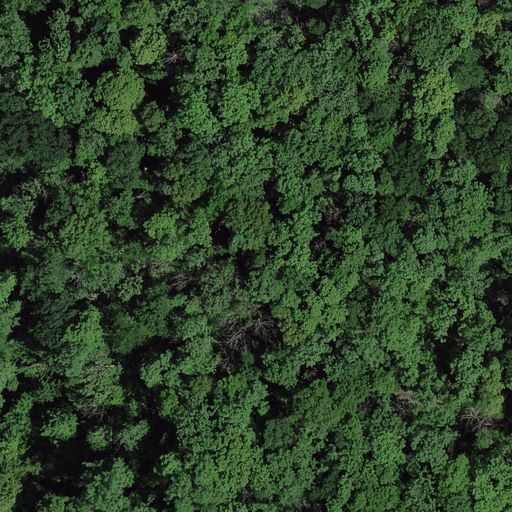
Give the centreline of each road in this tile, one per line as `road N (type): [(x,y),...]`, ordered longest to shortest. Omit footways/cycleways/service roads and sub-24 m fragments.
road 1 (track): [(511,421),(412,397),(379,378),(341,340),(281,201),(249,179),(212,182),(193,189),(160,223),(141,279),(154,396),(199,511)]
road 2 (track): [(438,0),(433,186),(463,258),(511,318)]
